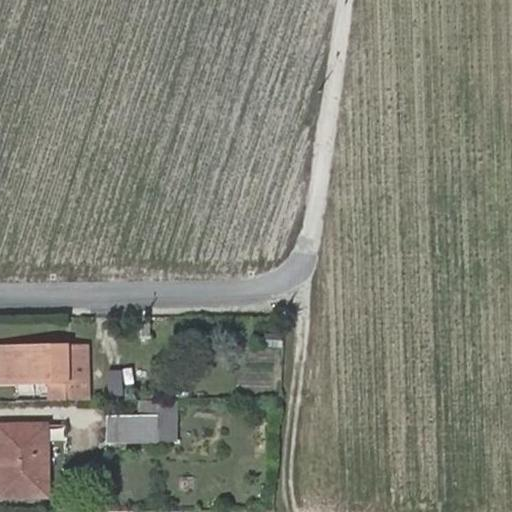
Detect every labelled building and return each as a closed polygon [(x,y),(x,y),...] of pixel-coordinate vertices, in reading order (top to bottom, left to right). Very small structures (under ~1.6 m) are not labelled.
[(51,400),(88,399),(87,359),(63,360),(63,346),(0,345),(0,382),(50,382),(51,400)] [(63,346),(63,360),(87,359),(87,345),(63,346)] [(108,416),(108,439),(155,439),(155,398),(139,398),(139,416),(108,416)] [(175,398),(155,398),(155,439),(175,439),(175,398)] [(47,424),(0,424),(0,445),(11,445),(12,497),(48,496),(47,424)] [(0,496),(12,497),(11,445),(0,445),(0,496)]
